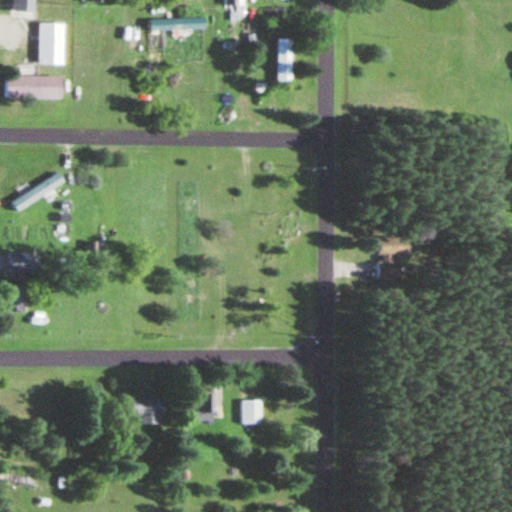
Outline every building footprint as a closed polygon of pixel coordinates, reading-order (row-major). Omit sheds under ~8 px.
[(33,0),(8,0),(8,12),(33,13),(33,0)] [(144,31),(202,31),(202,20),(144,20),(144,31)] [(35,24),(35,66),(60,66),(60,24),(35,24)] [(273,83),(290,83),(290,39),(273,39),(273,83)] [(457,74),(457,42),(444,42),(444,74),(457,74)] [(58,77),(2,77),(1,101),(58,101),(58,77)] [(5,202),(11,212),(61,184),(54,173),(5,202)] [(397,281),(396,256),(406,256),(405,241),(372,241),(373,281),(397,281)] [(4,273),(35,273),(35,253),(4,253),(4,273)] [(159,397),(128,397),(128,417),(136,417),(136,425),(159,425),(159,397)] [(257,425),(257,400),(236,400),(236,425),(257,425)]
